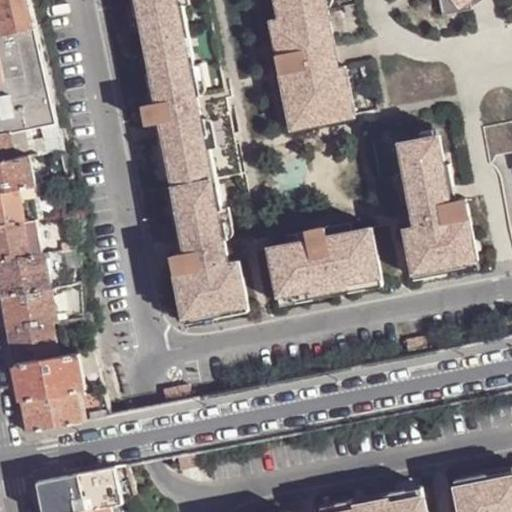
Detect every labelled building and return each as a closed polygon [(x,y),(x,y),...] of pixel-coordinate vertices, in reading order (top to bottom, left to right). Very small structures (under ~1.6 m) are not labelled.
[(37,26),(31,0),(0,0),(0,6),(7,33),(37,26)] [(133,0),(140,34),(145,33),(155,83),(150,84),(155,115),(146,117),(150,135),(159,133),(166,170),(171,169),(181,219),(176,220),(183,257),(173,259),(185,320),(250,308),(241,260),(231,262),(227,243),(231,242),(208,123),(204,123),(199,99),(203,98),(183,0),(133,0)] [(326,127),(359,120),(348,71),(337,73),(332,51),(336,50),(325,0),(278,0),(288,44),(277,46),(295,129),(325,123),(326,127)] [(440,0),(444,15),(474,9),(473,8),(472,2),(474,0),(440,0)] [(0,133),(15,131),(29,129),(46,125),(61,123),(65,122),(55,76),(42,25),(37,26),(7,33),(2,34),(10,79),(0,80),(0,133)] [(0,80),(10,79),(2,34),(0,34),(0,80)] [(61,123),(46,125),(48,138),(63,135),(61,123)] [(30,139),(29,129),(15,131),(16,141),(30,139)] [(16,141),(15,131),(0,133),(0,160),(20,157),(16,141)] [(441,134),(398,142),(404,173),(408,172),(411,185),(407,186),(410,202),(413,202),(418,224),(415,224),(415,225),(407,227),(416,276),(450,270),(449,265),(479,259),(467,197),(459,199),(451,162),(447,163),(441,134)] [(32,146),(33,155),(66,148),(63,135),(48,138),(49,143),(32,146)] [(38,182),(33,155),(20,157),(0,160),(0,189),(20,186),(38,182)] [(45,192),(44,181),(38,182),(20,186),(22,196),(45,192)] [(22,196),(20,186),(0,189),(0,223),(27,219),(22,196)] [(52,215),(51,209),(37,211),(38,217),(47,216),(52,215)] [(53,250),(47,216),(38,217),(27,219),(33,253),(47,251),(53,250)] [(0,259),(33,253),(27,219),(0,223),(0,259)] [(316,237),(272,245),(283,301),(316,295),(315,291),(335,287),(334,283),(349,280),(351,288),(384,282),(374,226),(329,234),(327,224),(315,227),(316,237)] [(87,244),(86,237),(69,240),(70,247),(87,244)] [(49,257),(47,251),(33,253),(0,259),(0,269),(1,272),(1,278),(4,293),(40,288),(51,286),(54,285),(49,257)] [(89,273),(78,275),(78,281),(90,279),(89,273)] [(51,286),(40,288),(47,322),(55,320),(66,318),(65,312),(57,313),(51,286)] [(40,288),(4,293),(9,315),(11,328),(47,322),(40,288)] [(88,317),(88,315),(66,318),(67,330),(88,326),(88,317)] [(61,346),(55,320),(47,322),(11,328),(18,362),(62,354),(61,346)] [(427,336),(408,340),(410,351),(429,347),(427,336)] [(75,351),(73,344),(61,346),(62,354),(75,351)] [(89,384),(82,350),(75,351),(62,354),(18,362),(25,396),(79,386),(89,384)] [(109,393),(106,382),(89,384),(79,386),(81,399),(109,393)] [(81,399),(79,386),(25,396),(31,429),(85,420),(85,417),(81,399)] [(206,468),(204,455),(178,460),(181,472),(206,468)] [(40,481),(46,511),(68,511),(89,508),(100,505),(104,505),(115,502),(117,502),(125,501),(121,481),(117,465),(40,481)] [(487,482),(455,488),(459,511),(511,511),(511,482),(488,487),(487,482)] [(352,501),(322,506),(322,511),(430,511),(425,486),(396,492),(397,499),(353,507),(352,501)] [(352,501),(353,507),(397,499),(396,492),(352,501)] [(104,505),(100,505),(101,511),(116,511),(115,502),(104,505)]
